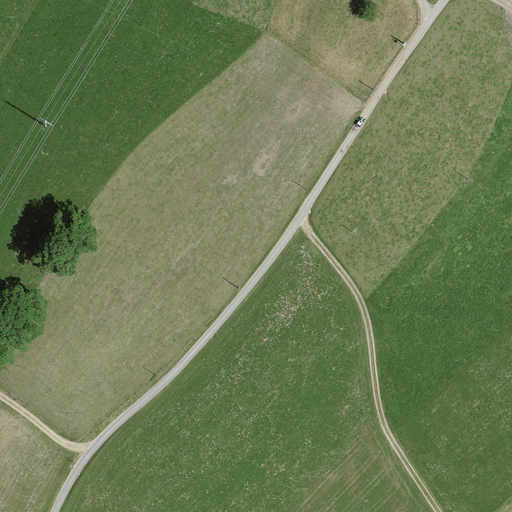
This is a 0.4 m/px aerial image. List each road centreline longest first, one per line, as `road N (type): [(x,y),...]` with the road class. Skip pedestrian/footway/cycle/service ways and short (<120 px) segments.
road 1 (unclassified): [(55,511),(95,445),(245,293),(445,0)]
road 2 (track): [(299,221),(359,295),(381,417),(440,511)]
